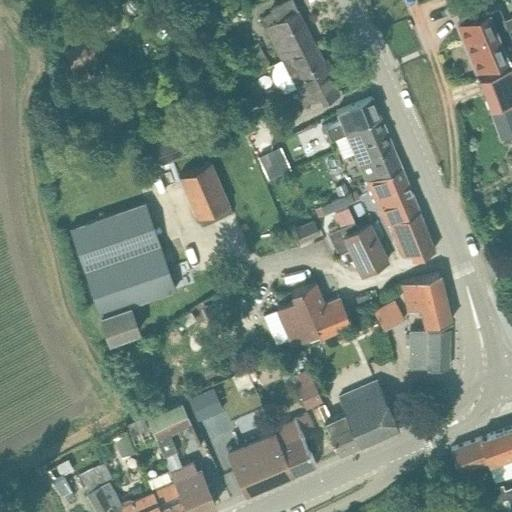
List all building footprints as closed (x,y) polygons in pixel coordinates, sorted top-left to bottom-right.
[(273,65),(315,44),(292,0),(287,0),(271,8),(272,10),(261,16),(265,24),(263,25),(280,58),(272,62),(273,64),(273,65)] [(460,1),(446,7),(450,16),(464,11),(460,1)] [(460,23),(456,25),(463,42),(483,34),(486,40),(498,35),(508,31),(511,29),(511,16),(503,20),(499,9),(489,13),(489,12),(481,15),(479,10),(458,19),(460,23)] [(483,34),(463,42),(475,71),(508,58),(502,45),(511,41),(511,39),(508,31),(498,35),(486,40),(483,34)] [(86,40),(61,49),(69,69),(94,60),(86,40)] [(257,71),(269,64),(257,42),(245,48),(257,71)] [(271,74),(273,80),(277,85),(281,87),(285,92),(294,87),(303,104),(321,95),(324,101),(339,93),(315,44),(273,65),(271,68),(271,74)] [(511,67),(479,79),(500,137),(511,132),(511,67)] [(80,84),(88,78),(80,68),(71,74),(80,84)] [(379,116),(371,96),(338,108),(335,110),(339,118),(325,123),(320,126),(325,138),(335,135),(336,134),(380,116),(380,115),(379,116)] [(288,120),(300,115),(294,102),(282,108),(288,120)] [(368,179),(401,166),(380,116),(336,134),(344,152),(355,148),(368,179)] [(199,146),(188,121),(166,130),(162,123),(147,129),(162,163),(199,146)] [(269,140),(278,153),(295,142),(286,129),(269,140)] [(197,217),(229,203),(210,161),(179,175),(197,217)] [(434,248),(419,210),(401,166),(368,179),(387,224),(389,224),(397,242),(402,255),(410,252),(412,257),(434,248)] [(317,216),(352,202),(351,200),(359,197),(355,189),(348,193),(314,207),(317,216)] [(85,269),(159,244),(145,201),(70,227),(85,269)] [(354,220),(348,207),(333,213),(339,227),(354,220)] [(300,239),(319,231),(314,218),(294,226),(300,239)] [(339,227),(327,232),(338,255),(350,249),(361,272),(388,259),(370,222),(357,228),(354,220),(339,227)] [(109,340),(139,330),(132,312),(143,308),(140,301),(175,289),(159,244),(85,269),(109,340)] [(451,320),(439,271),(401,281),(407,309),(421,306),(425,326),(451,320)] [(300,335),(301,338),(317,331),(320,337),(352,324),(339,295),(324,301),(315,280),(291,290),(294,298),(277,305),(291,339),(300,335)] [(382,328),(404,318),(394,298),(373,309),(382,328)] [(218,302),(205,307),(210,320),(223,315),(218,302)] [(339,341),(378,325),(375,317),(336,334),(339,341)] [(448,367),(449,328),(409,327),(409,366),(448,367)] [(379,358),(389,354),(381,334),(371,338),(379,358)] [(325,350),(311,353),(320,388),(340,383),(336,365),(329,366),(325,350)] [(305,408),(322,401),(308,368),(296,373),(300,384),(296,386),(305,408)] [(399,427),(390,409),(378,382),(339,399),(344,412),(329,419),(323,407),(319,409),(339,454),(399,427)] [(200,392),(188,397),(198,419),(210,414),(200,392)] [(163,456),(173,452),(177,450),(170,433),(191,424),(181,401),(146,416),(163,456)] [(294,473),(316,464),(308,446),(304,436),(314,432),(307,414),(279,426),(279,428),(276,429),(280,441),(294,473)] [(135,446),(140,445),(136,433),(148,429),(143,416),(126,424),(135,446)] [(511,424),(505,427),(450,446),(452,451),(457,465),(458,469),(473,463),(484,459),(486,465),(490,464),(493,474),(511,467),(511,424)] [(246,494),(294,473),(280,441),(276,429),(274,430),(275,431),(228,451),(246,494)] [(196,469),(192,458),(178,464),(168,468),(174,482),(187,511),(197,511),(215,504),(216,504),(201,467),(196,469)] [(125,511),(123,505),(109,480),(113,479),(107,462),(77,475),(97,511),(112,505),(114,511),(125,511)] [(161,511),(187,511),(174,482),(152,492),(161,511)] [(125,511),(161,511),(152,492),(123,505),(125,511)]
